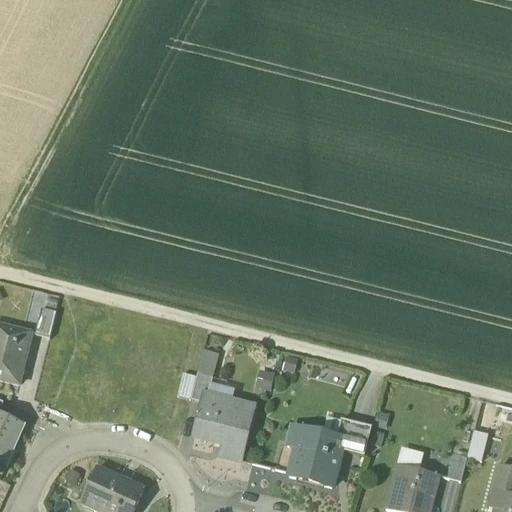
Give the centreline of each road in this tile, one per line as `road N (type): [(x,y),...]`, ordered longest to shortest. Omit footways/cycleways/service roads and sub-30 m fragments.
road 1 (track): [(125,0),(0,252)]
road 2 (residential): [(195,511),(163,462),(88,443),(47,465),(23,511)]
